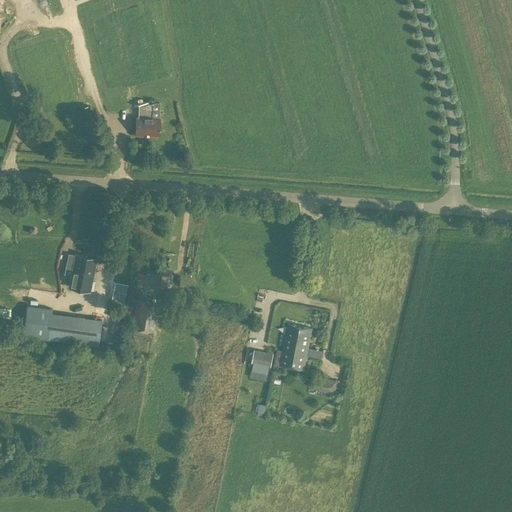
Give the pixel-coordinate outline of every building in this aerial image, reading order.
[(151,115),(159,115),(159,101),(151,101),(151,115)] [(159,135),(159,117),(135,117),(135,134),(159,135)] [(75,254),(75,255),(70,254),(68,255),(67,263),(68,265),(73,266),(68,286),(89,290),(96,258),(75,254)] [(161,275),(160,285),(171,287),(172,276),(161,275)] [(115,283),(111,300),(124,302),(128,285),(128,284),(115,281),(115,283)] [(137,291),(131,327),(153,331),(158,302),(144,300),(146,293),(137,291)] [(52,308),(28,305),(23,334),(72,341),(76,316),(51,312),(52,308)] [(286,334),(282,350),(277,349),(275,363),(304,368),(311,328),(293,325),(291,335),(286,334)] [(273,353),(254,349),(251,367),(269,371),(273,353)] [(337,380),(318,376),(316,390),(334,393),(337,380)]
